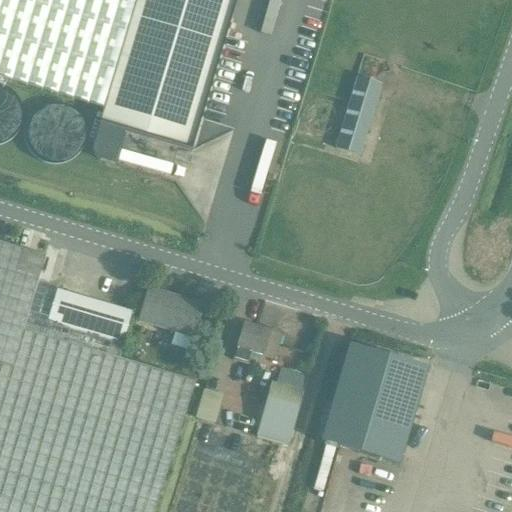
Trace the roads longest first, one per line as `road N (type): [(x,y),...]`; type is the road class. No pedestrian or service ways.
road 1 (unclassified): [(469,333),(426,335),(378,324),(0,211)]
road 2 (unclassified): [(511,59),(439,264),(469,333)]
road 3 (unknown): [(203,272),(272,0)]
